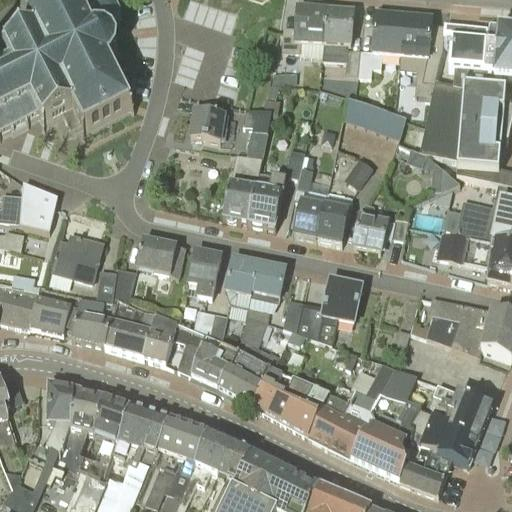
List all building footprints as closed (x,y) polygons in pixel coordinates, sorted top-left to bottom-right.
[(121,21),(110,0),(56,0),(25,16),(24,18),(25,21),(14,26),(23,44),(6,52),(6,55),(9,62),(0,66),(0,141),(40,123),(43,130),(46,131),(62,123),(71,140),(82,135),(83,138),(85,138),(133,119),(135,115),(130,114),(128,109),(122,99),(126,94),(122,86),(116,85),(108,70),(111,69),(116,61),(117,52),(113,44),(107,39),(121,21)] [(322,67),(327,17),(297,14),(295,34),(284,33),(282,57),(301,59),(302,47),(323,49),(322,67)] [(351,52),(353,19),(327,17),(322,67),(346,69),(346,82),(358,83),(361,57),(347,56),(348,51),(351,52)] [(399,76),(404,24),(376,21),(374,58),(361,57),(358,83),(371,84),(372,75),(381,76),(382,61),(400,62),(399,76)] [(429,63),(432,26),(404,24),(399,76),(424,79),(421,88),(421,103),(425,103),(425,107),(431,108),(435,90),(435,89),(441,64),(429,63)] [(451,43),(452,32),(444,31),(443,42),(451,43)] [(511,37),(452,32),(451,43),(448,77),(454,77),(494,81),(494,84),(495,84),(511,85),(511,37)] [(431,108),(427,124),(419,160),(457,169),(456,182),(499,192),(511,194),(511,179),(501,177),(511,125),(511,108),(492,105),(495,84),(494,84),(494,81),(454,77),(453,94),(435,90),(431,108)] [(284,90),(285,79),(274,78),(273,89),(284,90)] [(268,103),(277,105),(279,91),(270,89),(268,103)] [(275,120),(277,106),(267,105),(266,119),(275,120)] [(405,144),(410,123),(352,107),(346,128),(405,144)] [(271,120),(246,116),(242,133),(253,135),(252,139),(267,142),(271,120)] [(195,118),(190,145),(220,150),(224,123),(195,118)] [(267,142),(252,139),(247,164),(236,162),(222,225),(248,231),(256,196),(243,193),(246,181),(258,184),(268,142),(267,142)] [(299,185),(300,176),(304,159),(291,157),(286,182),(299,185)] [(358,196),(373,176),(358,165),(343,185),(358,196)] [(432,199),(443,200),(443,201),(461,194),(461,192),(437,171),(433,180),(432,199)] [(317,246),(327,203),(308,199),(312,179),(300,176),(299,185),(294,205),(301,207),(293,240),(317,246)] [(277,232),(277,230),(287,186),(272,183),(269,198),(256,195),(256,196),(248,231),(251,231),(251,232),(252,232),(255,233),(259,234),(262,234),(263,234),(263,235),(264,234),(266,235),(268,229),(275,231),(277,232)] [(35,236),(41,198),(23,191),(20,232),(35,236)] [(495,207),(511,211),(511,194),(499,192),(495,207)] [(41,198),(35,236),(49,239),(58,205),(41,198)] [(317,246),(342,251),(353,204),(328,199),(327,203),(317,246)] [(511,211),(495,207),(493,216),(462,209),(460,219),(448,216),(442,239),(511,254),(511,211)] [(388,229),(374,226),(376,220),(374,213),(366,211),(362,217),(361,223),(360,223),(353,254),(381,260),(384,244),(391,246),(391,244),(403,246),(407,227),(396,225),(394,234),(387,232),(388,229)] [(5,238),(5,241),(3,255),(21,258),(24,241),(5,238)] [(511,254),(442,239),(442,238),(437,264),(489,276),(487,289),(511,295),(511,254)] [(86,261),(90,248),(70,243),(68,252),(60,250),(52,278),(92,289),(99,264),(86,261)] [(177,253),(144,246),(143,245),(136,275),(179,284),(183,264),(175,262),(177,253)] [(212,306),(221,263),(195,257),(188,289),(199,292),(197,302),(212,306)] [(227,306),(230,309),(249,313),(258,271),(233,265),(226,298),(227,306)] [(258,271),(249,313),(264,316),(266,307),(278,310),(285,277),(258,271)] [(129,309),(136,279),(118,274),(117,280),(114,303),(117,304),(129,309)] [(113,309),(114,303),(117,280),(101,278),(97,305),(105,307),(113,309)] [(353,332),(362,294),(330,287),(324,315),(303,311),(296,339),(305,342),(332,352),(336,332),(337,332),(338,328),(353,332)] [(37,303),(38,296),(12,292),(12,291),(6,290),(0,317),(0,329),(30,336),(37,303)] [(142,365),(155,322),(129,309),(117,304),(111,323),(102,321),(105,307),(97,305),(41,294),(40,294),(38,296),(30,336),(63,344),(65,335),(73,337),(71,346),(104,354),(142,365)] [(426,321),(433,323),(429,335),(426,345),(479,366),(480,359),(511,368),(511,367),(511,323),(432,305),(426,321)] [(296,339),(303,311),(289,308),(283,334),(292,337),(296,339)] [(249,313),(248,315),(249,316),(247,322),(266,328),(269,318),(264,316),(249,313)] [(209,345),(214,322),(198,318),(194,338),(206,344),(209,345)] [(206,344),(194,338),(155,322),(142,365),(166,371),(173,346),(186,350),(178,377),(192,383),(206,344)] [(209,345),(222,350),(227,325),(214,322),(209,345)] [(266,328),(247,322),(241,346),(239,360),(219,396),(251,413),(272,376),(274,372),(279,362),(271,358),(270,360),(261,356),(257,354),(266,328)] [(410,338),(426,345),(429,335),(412,330),(410,338)] [(391,358),(403,361),(410,338),(398,335),(391,358)] [(292,337),(286,347),(298,351),(303,348),(305,342),(296,339),(292,337)] [(222,350),(209,345),(206,344),(192,383),(218,395),(219,396),(239,360),(222,350)] [(394,374),(381,370),(376,379),(364,401),(376,406),(380,400),(394,374)] [(417,384),(399,376),(394,374),(380,400),(406,412),(417,384)] [(309,445),(330,402),(272,376),(251,413),(309,445)] [(0,387),(0,454),(17,452),(4,414),(24,408),(15,385),(2,390),(1,387),(0,387)] [(51,456),(59,460),(70,437),(72,433),(73,397),(74,396),(48,391),(47,430),(57,431),(46,454),(51,456)] [(450,421),(447,428),(481,441),(492,414),(437,392),(430,411),(438,414),(438,417),(450,421)] [(72,433),(70,437),(94,443),(103,404),(74,396),(73,397),(72,433)] [(352,467),(372,426),(369,419),(330,402),(309,445),(328,456),(352,467)] [(114,461),(132,414),(103,404),(94,443),(104,447),(91,479),(105,484),(114,461)] [(421,417),(406,412),(405,411),(397,426),(379,419),(376,426),(373,425),(372,426),(352,467),(400,490),(405,476),(407,477),(408,470),(410,456),(412,448),(414,438),(414,435),(412,435),(421,417)] [(132,414),(114,461),(128,467),(126,472),(129,474),(122,490),(109,485),(98,511),(132,511),(135,506),(170,428),(132,414)] [(414,438),(412,448),(430,456),(453,464),(452,467),(469,473),(481,441),(447,428),(421,417),(412,435),(414,435),(414,438)] [(176,511),(208,441),(170,428),(135,506),(152,511),(176,511)] [(246,458),(238,455),(208,441),(176,511),(183,511),(184,511),(183,511),(185,511),(189,504),(190,505),(197,489),(205,493),(212,478),(230,486),(229,489),(231,490),(246,458)] [(59,460),(51,456),(31,497),(17,489),(13,495),(2,509),(8,511),(35,511),(40,501),(53,474),(59,460)] [(445,485),(441,483),(448,464),(430,456),(422,475),(408,470),(407,477),(405,476),(400,490),(438,504),(445,485)] [(246,458),(232,487),(231,490),(229,489),(226,488),(215,511),(262,511),(233,498),(252,461),(246,458)] [(262,511),(267,511),(285,477),(252,461),(233,498),(262,511)] [(64,478),(53,474),(46,488),(51,490),(55,481),(61,484),(64,478)] [(309,511),(319,494),(285,477),(267,511),(309,511)] [(17,489),(22,481),(6,478),(13,495),(17,489)] [(309,511),(338,511),(342,504),(319,494),(309,511)]
